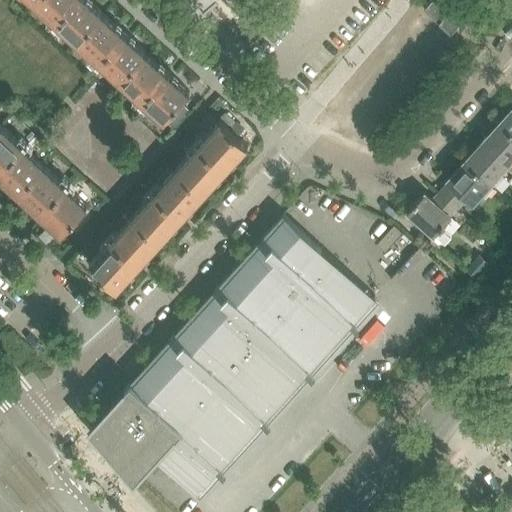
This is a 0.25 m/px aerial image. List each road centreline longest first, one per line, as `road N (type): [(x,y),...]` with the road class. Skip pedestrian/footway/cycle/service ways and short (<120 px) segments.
road 1 (residential): [(117,341),(303,143)]
road 2 (residential): [(303,143),(390,173),(511,42)]
road 3 (residential): [(303,143),(149,0)]
road 4 (residential): [(0,231),(117,341)]
road 5 (tertiary): [(367,511),(446,409)]
road 6 (residential): [(26,429),(117,341)]
